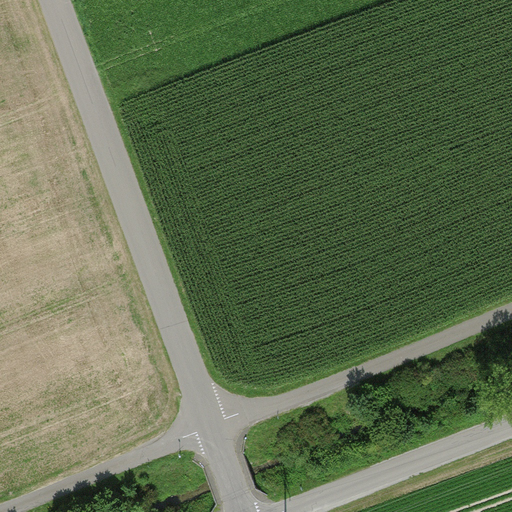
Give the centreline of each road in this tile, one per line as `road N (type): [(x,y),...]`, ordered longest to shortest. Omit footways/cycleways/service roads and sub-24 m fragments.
road 1 (track): [(3,511),(511,311)]
road 2 (unclassified): [(55,0),(241,511)]
road 3 (unclassified): [(511,426),(286,511)]
